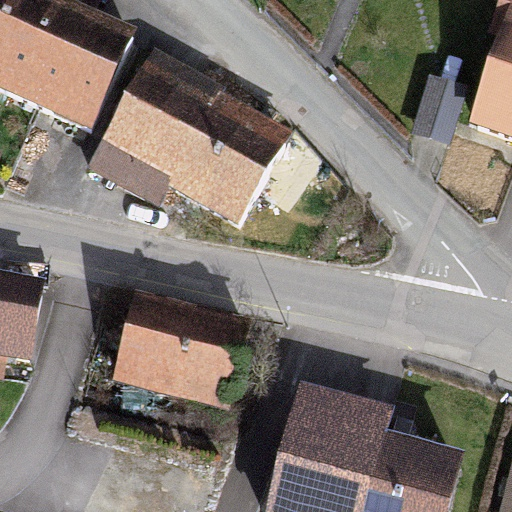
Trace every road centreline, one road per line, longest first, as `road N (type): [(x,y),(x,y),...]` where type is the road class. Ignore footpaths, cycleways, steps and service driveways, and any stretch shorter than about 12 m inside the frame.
road 1 (residential): [(487,325),(0,237)]
road 2 (residential): [(184,0),(464,267),(487,325)]
